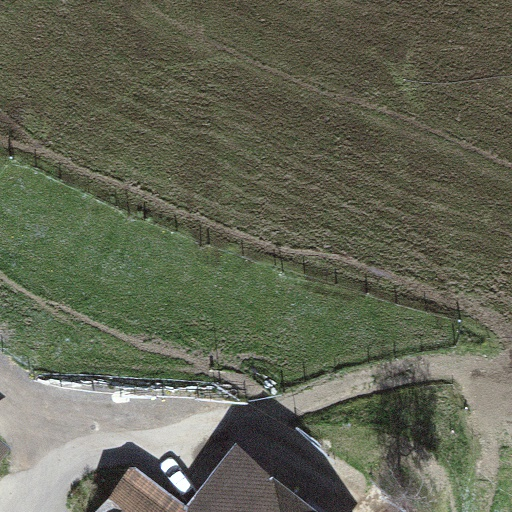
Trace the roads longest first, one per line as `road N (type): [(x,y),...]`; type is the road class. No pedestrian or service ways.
road 1 (track): [(511,362),(446,365),(221,424)]
road 2 (track): [(437,511),(403,442),(323,438),(270,446),(221,424)]
